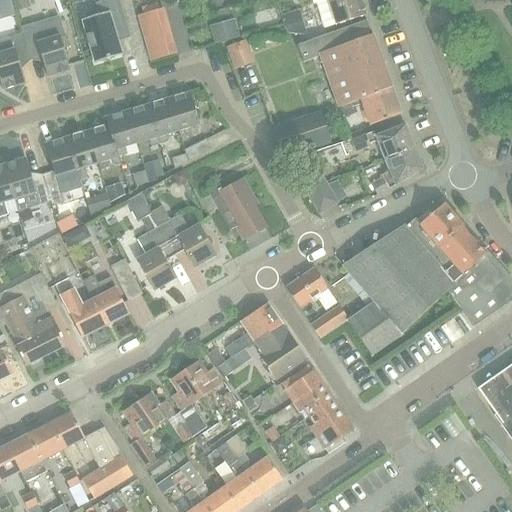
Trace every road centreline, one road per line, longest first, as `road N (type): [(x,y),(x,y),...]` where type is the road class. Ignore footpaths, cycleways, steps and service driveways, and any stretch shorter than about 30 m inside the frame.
road 1 (residential): [(0,127),(196,74),(248,140),(309,247)]
road 2 (residential): [(0,424),(87,383),(309,247)]
road 3 (residential): [(467,357),(265,511)]
road 4 (residential): [(463,180),(399,0)]
road 5 (residential): [(309,247),(463,180)]
